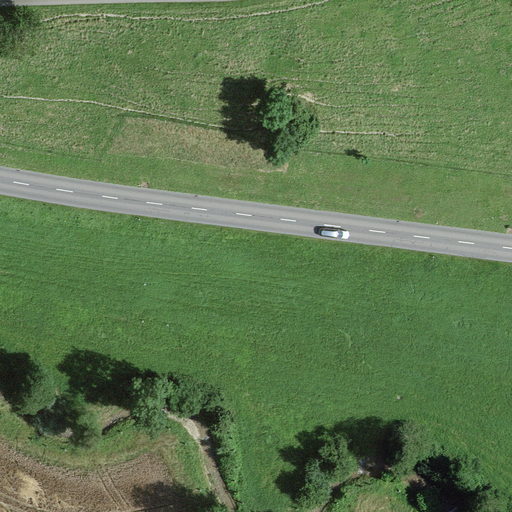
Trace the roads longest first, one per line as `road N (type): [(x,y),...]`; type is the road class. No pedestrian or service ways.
road 1 (tertiary): [(0,179),(511,249)]
road 2 (track): [(223,0),(0,7)]
